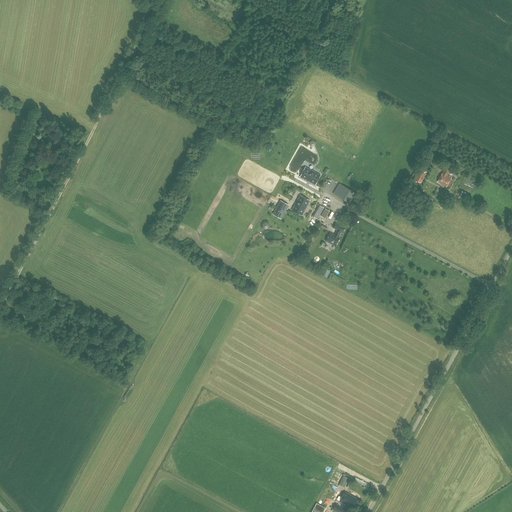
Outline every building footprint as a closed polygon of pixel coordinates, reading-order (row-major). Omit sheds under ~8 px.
[(320,175),(305,166),(300,177),(315,185),(320,175)] [(437,182),(446,187),(451,178),(447,175),(450,169),(446,166),(437,182)] [(413,178),(422,182),(427,172),(419,168),(413,178)] [(348,202),(354,192),(339,184),(334,193),(348,202)] [(310,200),(300,195),(292,210),(302,215),(310,200)] [(289,205),(280,200),(273,212),(282,217),(289,205)] [(319,205),(315,213),(320,215),(324,208),(319,205)] [(325,219),(330,211),(325,208),(320,216),(325,219)] [(325,241),(335,246),(340,237),(338,237),(341,232),(342,233),(345,227),(336,222),(333,228),(337,230),(334,234),(330,232),(325,241)] [(322,275),(327,278),(330,270),(325,268),(322,275)] [(335,477),(339,470),(336,468),(329,480),(338,485),(340,479),(335,477)] [(345,511),(348,506),(352,508),(358,498),(345,491),(339,501),(345,504),(344,505),(345,505),(344,508),(336,504),(331,511),(332,511),(345,511)] [(322,511),(325,508),(316,503),(311,511),(316,511),(317,510),(320,511),(322,511)]
